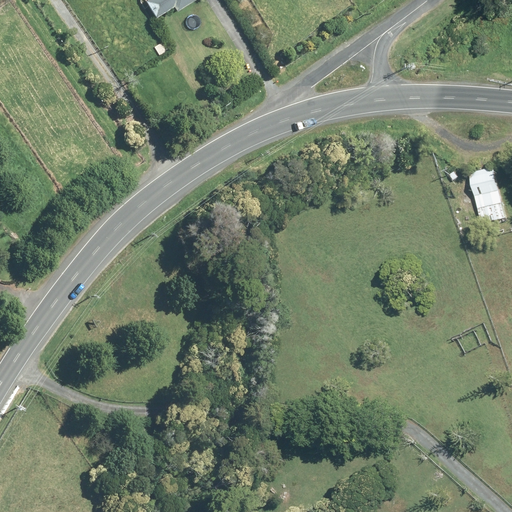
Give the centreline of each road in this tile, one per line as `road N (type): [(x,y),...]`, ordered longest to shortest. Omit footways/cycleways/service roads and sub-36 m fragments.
road 1 (secondary): [(0,384),(120,223),(195,165),(285,120)]
road 2 (unclassified): [(285,120),(309,82),(401,19)]
road 3 (secondary): [(385,99),(511,102)]
